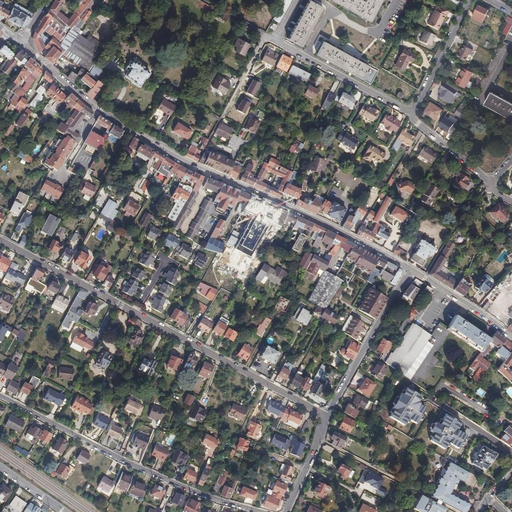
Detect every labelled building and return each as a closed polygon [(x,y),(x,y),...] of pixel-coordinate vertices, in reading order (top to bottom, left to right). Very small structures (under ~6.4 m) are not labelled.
[(56,0),(54,0),(49,9),(65,23),(67,25),(71,29),(80,18),(74,13),(69,19),(58,11),(62,4),(56,0)] [(73,12),(74,13),(80,18),(87,9),(91,4),(92,3),(94,1),(92,0),(78,0),(77,4),(79,6),(74,10),(73,12)] [(283,0),(273,19),(279,23),(291,0),(283,0)] [(288,39),(301,46),(322,7),(309,0),(308,0),(304,8),(296,23),(292,32),(288,39)] [(331,0),(370,21),(381,0),(364,0),(364,1),(362,0),(331,0)] [(29,11),(15,4),(12,8),(27,16),(29,11)] [(442,19),(443,20),(446,15),(447,15),(449,11),(438,5),(428,23),(438,29),(441,23),(440,23),(442,19)] [(479,5),(473,17),(482,22),(489,10),(479,5)] [(11,11),(1,6),(0,8),(0,19),(3,16),(7,18),(11,11)] [(230,15),(212,6),(209,12),(226,21),(229,16),(230,15)] [(28,23),(34,14),(29,11),(27,16),(12,8),(11,11),(7,18),(21,26),(22,26),(23,27),(28,23)] [(49,9),(39,25),(44,29),(50,21),(60,29),(65,23),(49,9)] [(71,29),(75,32),(78,29),(79,29),(90,12),(87,9),(80,18),(71,29)] [(50,21),(44,29),(53,37),(61,44),(67,34),(63,31),(60,29),(50,21)] [(510,23),(508,21),(502,33),(507,36),(509,30),(507,29),(510,23)] [(39,25),(35,31),(48,42),(57,49),(60,46),(61,44),(53,37),(51,39),(48,37),(47,38),(42,34),(43,33),(42,32),(44,29),(39,25)] [(67,25),(63,31),(67,34),(71,29),(67,25)] [(65,50),(77,33),(75,32),(71,29),(67,34),(61,44),(60,46),(65,50)] [(436,34),(425,29),(420,39),(432,45),(434,41),(432,40),(433,37),(435,38),(436,34)] [(48,42),(35,31),(33,37),(35,45),(39,53),(48,42)] [(89,73),(103,51),(102,50),(86,39),(77,33),(65,50),(63,54),(82,68),(86,72),(89,73)] [(86,39),(102,50),(105,45),(89,34),(86,39)] [(239,38),(234,46),(236,47),(236,48),(237,49),(236,51),(244,56),(250,44),(239,38)] [(478,49),(479,46),(477,45),(468,40),(462,50),(461,49),(458,56),(466,60),(470,53),(471,54),(473,49),(475,50),(476,50),(478,49)] [(509,44),(503,41),(476,91),(482,94),(488,84),(509,44)] [(59,58),(63,54),(57,49),(48,42),(39,53),(52,64),(57,57),(59,58)] [(329,45),(324,42),(317,54),(322,57),(356,76),(362,80),(369,67),(362,63),(357,60),(335,48),(329,45)] [(0,49),(0,58),(1,57),(3,59),(5,56),(7,59),(8,60),(14,54),(13,54),(4,46),(0,49)] [(270,52),(271,50),(267,48),(261,60),(272,65),(277,56),(270,52)] [(404,48),(398,59),(395,65),(403,69),(407,62),(408,60),(411,61),(415,53),(404,48)] [(23,66),(29,58),(24,54),(18,49),(13,54),(14,54),(8,60),(7,59),(4,62),(0,67),(0,69),(2,71),(7,76),(11,70),(10,69),(15,65),(16,65),(17,64),(18,66),(19,67),(20,68),(22,68),(23,67),(23,66)] [(292,60),(282,55),(276,66),(286,71),(292,60)] [(32,74),(38,66),(29,58),(23,66),(32,74)] [(131,67),(126,74),(135,80),(134,82),(140,86),(145,77),(146,78),(150,72),(143,68),(144,67),(135,61),(134,63),(131,61),(128,66),(131,67)] [(289,72),(307,81),(310,74),(292,65),(289,72)] [(40,74),(42,69),(38,66),(32,74),(26,81),(31,85),(40,74)] [(23,67),(22,68),(13,83),(18,86),(27,71),(23,67)] [(376,71),(369,67),(362,80),(370,83),(376,71)] [(82,77),(85,73),(86,72),(82,68),(77,73),(79,74),(79,73),(82,75),(81,76),(82,77)] [(469,80),(473,73),(464,68),(456,82),(465,87),(466,86),(469,80)] [(72,71),(67,77),(73,81),(76,75),(72,71)] [(43,88),(46,90),(51,84),(50,84),(53,79),(45,72),(43,79),(46,81),(44,84),(45,85),(43,88)] [(91,88),(96,81),(89,76),(85,73),(82,77),(80,79),(91,88)] [(223,79),(223,78),(218,75),(211,86),(224,93),(230,83),(225,80),(223,79)] [(261,83),(253,79),(247,93),(254,96),(261,83)] [(87,93),(92,97),(102,84),(97,80),(96,81),(91,88),(87,93)] [(25,93),(26,92),(13,83),(8,90),(10,91),(14,95),(16,96),(20,99),(21,98),(25,93)] [(455,95),(457,91),(444,83),(439,92),(441,94),(440,96),(447,101),(448,100),(452,93),(455,95)] [(29,105),(35,109),(43,98),(41,96),(46,90),(43,88),(40,86),(36,92),(38,94),(29,105)] [(45,93),(51,99),(58,91),(52,86),(45,93)] [(309,86),(308,88),(304,94),(313,98),(317,90),(311,88),(309,86)] [(14,95),(8,90),(3,97),(8,100),(5,105),(7,106),(10,101),(14,95)] [(58,91),(51,99),(55,102),(57,104),(64,96),(58,91)] [(352,97),(342,92),(340,97),(338,101),(351,107),(355,99),(351,97),(352,97)] [(511,102),(492,92),(485,104),(511,119),(511,102)] [(321,108),(326,110),(334,96),(329,93),(321,108)] [(70,110),(78,101),(70,94),(64,101),(68,104),(66,106),(70,110)] [(20,99),(14,95),(10,101),(11,102),(10,104),(10,105),(8,108),(12,111),(20,99)] [(244,99),(243,99),(236,110),(244,114),(252,100),(245,96),(244,99)] [(16,112),(19,114),(26,103),(27,102),(21,98),(20,99),(16,105),(19,107),(17,110),(16,112)] [(175,105),(163,98),(158,108),(170,115),(175,105)] [(80,110),(84,106),(78,101),(70,110),(70,111),(73,113),(70,118),(73,120),(80,110)] [(48,113),(57,104),(55,102),(50,107),(46,104),(43,108),(48,113)] [(436,119),(442,109),(431,102),(424,112),(436,119)] [(363,105),(358,113),(372,121),(378,111),(373,108),(372,110),(370,109),(370,108),(367,106),(366,107),(363,105)] [(73,120),(63,135),(61,137),(59,140),(57,143),(55,142),(46,156),(48,156),(46,159),(43,163),(45,165),(45,166),(48,168),(47,169),(51,171),(53,168),(56,170),(59,167),(58,166),(62,160),(64,158),(65,158),(67,155),(66,154),(70,148),(74,142),(75,143),(80,137),(74,133),(73,132),(85,116),(89,119),(93,112),(89,110),(84,106),(80,110),(73,120)] [(55,111),(56,112),(59,115),(63,110),(59,106),(55,111)] [(20,128),(28,117),(23,114),(15,124),(20,128)] [(385,114),(380,123),(386,126),(384,129),(389,132),(390,129),(395,132),(400,123),(395,120),(396,119),(391,116),(391,118),(385,114)] [(98,151),(107,135),(113,125),(101,118),(99,116),(95,123),(97,124),(105,129),(106,129),(104,133),(103,134),(101,137),(101,136),(93,132),(91,131),(84,143),(86,144),(98,151)] [(260,122),(250,117),(245,129),(254,134),(260,122)] [(456,124),(445,117),(438,127),(450,134),(456,124)] [(63,135),(73,120),(70,118),(69,118),(64,125),(61,122),(56,130),(63,135)] [(182,137),(183,136),(187,138),(191,131),(177,123),(173,131),(182,137)] [(232,129),(220,124),(215,133),(227,139),(232,129)] [(7,136),(13,127),(11,125),(4,135),(7,136)] [(116,143),(123,131),(113,125),(107,135),(109,136),(108,138),(116,143)] [(406,131),(407,130),(403,128),(396,139),(409,147),(414,138),(409,134),(405,133),(406,131)] [(342,131),(336,139),(352,149),(358,140),(353,137),(353,138),(350,136),(350,135),(345,132),(345,133),(342,131)] [(127,147),(149,160),(150,159),(154,154),(151,152),(152,150),(144,145),(143,147),(136,143),(137,141),(132,138),(127,147)] [(318,145),(326,149),(328,144),(320,141),(318,145)] [(370,145),(362,157),(368,162),(371,157),(379,163),(385,154),(370,145)] [(190,146),(185,156),(191,159),(196,149),(190,146)] [(429,150),(423,147),(418,155),(431,162),(437,153),(429,148),(429,150)] [(196,149),(191,159),(196,162),(200,157),(199,156),(200,154),(199,153),(200,151),(196,149)] [(155,174),(157,171),(165,158),(157,153),(155,152),(154,154),(150,159),(152,160),(157,163),(153,169),(155,170),(153,173),(155,174)] [(210,152),(208,155),(203,164),(212,168),(217,169),(216,170),(222,173),(224,168),(226,169),(230,161),(210,152)] [(199,163),(203,164),(208,155),(204,153),(199,163)] [(324,160),(314,157),(310,170),(320,173),(324,160)] [(166,176),(174,163),(165,158),(157,171),(166,176)] [(277,169),(280,163),(270,158),(267,164),(264,162),(262,165),(255,179),(252,186),(264,191),(267,185),(261,182),(267,170),(274,174),(277,169)] [(239,180),(244,182),(249,173),(253,165),(254,163),(255,161),(252,160),(250,164),(249,163),(245,171),(243,175),(242,174),(239,180)] [(234,162),(230,161),(226,169),(224,168),(222,173),(228,175),(233,165),(234,162)] [(166,176),(163,183),(165,184),(169,177),(169,176),(171,173),(174,175),(179,166),(174,163),(166,176)] [(68,165),(66,169),(76,173),(79,167),(74,164),(72,167),(68,165)] [(237,167),(233,165),(228,175),(235,179),(241,168),(237,166),(237,167)] [(179,166),(174,175),(181,179),(182,177),(186,170),(179,166)] [(283,178),(287,170),(280,167),(279,170),(276,175),(283,178)] [(103,184),(111,169),(107,168),(99,181),(103,184)] [(83,218),(103,184),(99,181),(91,177),(94,172),(89,169),(82,182),(85,183),(96,188),(91,198),(80,193),(81,192),(77,190),(67,209),(68,210),(83,218)] [(186,170),(182,177),(196,183),(200,175),(186,170)] [(287,183),(292,172),(287,170),(283,178),(280,184),(285,186),(287,183)] [(452,185),(461,190),(463,188),(467,180),(468,179),(457,172),(455,175),(457,177),(452,185)] [(244,182),(252,186),(255,179),(252,178),(253,175),(249,173),(244,182)] [(175,221),(172,227),(177,231),(186,216),(187,217),(190,211),(189,210),(198,194),(196,193),(204,177),(200,175),(196,183),(192,190),(175,221)] [(222,184),(207,178),(203,187),(207,189),(207,191),(210,192),(211,190),(217,193),(222,184)] [(140,189),(144,192),(150,182),(146,180),(140,189)] [(467,180),(463,188),(467,190),(471,183),(467,180)] [(47,182),(45,181),(41,190),(58,200),(63,190),(59,188),(58,189),(56,188),(54,186),(55,185),(48,181),(47,182)] [(399,183),(399,182),(394,183),(396,192),(404,191),(408,193),(413,185),(407,181),(399,183)] [(82,182),(77,190),(81,192),(80,193),(91,198),(96,188),(85,183),(82,182)] [(301,185),(296,182),(294,186),(290,196),(297,199),(300,190),(300,188),(301,185)] [(179,183),(171,197),(178,201),(168,217),(175,221),(192,190),(187,186),(185,187),(179,183)] [(290,196),(294,186),(287,183),(285,186),(282,192),(290,196)] [(421,200),(427,204),(435,192),(437,193),(439,190),(429,183),(422,194),(424,195),(421,200)] [(223,185),(222,184),(217,193),(214,200),(213,202),(215,204),(219,206),(218,209),(225,212),(228,205),(233,208),(236,201),(239,192),(223,185)] [(279,198),(282,192),(285,186),(280,184),(278,188),(277,190),(274,196),(279,198)] [(268,193),(274,196),(277,190),(271,187),(268,193)] [(28,196),(19,192),(15,199),(14,202),(10,209),(13,211),(17,213),(21,206),(23,206),(28,196)] [(239,192),(236,201),(242,204),(240,209),(242,210),(250,196),(239,192)] [(309,204),(308,207),(313,210),(311,213),(314,214),(315,214),(323,198),(316,194),(314,196),(313,198),(311,202),(309,204)] [(250,196),(242,210),(253,215),(235,249),(250,257),(270,225),(279,228),(283,223),(288,213),(250,196)] [(390,199),(386,196),(384,199),(377,212),(376,214),(372,220),(376,222),(380,225),(375,235),(386,240),(391,230),(386,227),(387,226),(378,221),(390,199)] [(190,228),(186,236),(192,241),(194,237),(196,233),(198,229),(206,215),(213,202),(214,200),(207,197),(205,200),(204,199),(200,208),(201,208),(193,222),(192,222),(189,227),(190,228)] [(295,205),(306,210),(309,204),(311,202),(304,198),(302,202),(297,200),(295,205)] [(114,219),(118,211),(115,209),(117,204),(108,199),(100,214),(112,221),(114,219)] [(138,206),(128,200),(123,210),(133,215),(138,206)] [(326,213),(326,214),(339,220),(345,209),(337,205),(338,204),(332,202),(331,204),(324,200),(319,210),(326,213)] [(407,209),(416,214),(419,209),(421,207),(413,202),(411,201),(407,209)] [(353,214),(358,205),(352,204),(351,207),(349,211),(350,211),(348,215),(349,215),(352,217),(354,215),(353,214)] [(509,216),(498,204),(489,212),(495,219),(497,217),(502,222),(509,216)] [(365,210),(358,205),(353,214),(354,215),(352,217),(349,215),(342,226),(349,230),(359,213),(362,216),(365,210)] [(376,214),(370,210),(366,217),(369,218),(372,220),(376,214)] [(34,217),(24,211),(22,216),(15,229),(20,232),(25,224),(29,226),(34,217)] [(152,216),(152,215),(146,212),(140,223),(145,227),(152,216)] [(288,213),(283,223),(286,224),(287,221),(294,224),(297,217),(288,213)] [(112,221),(100,214),(98,217),(101,220),(102,218),(109,223),(105,229),(111,232),(115,225),(111,223),(112,221)] [(50,235),(59,220),(49,215),(41,230),(50,235)] [(294,224),(292,228),(295,229),(297,226),(302,228),(309,231),(309,230),(313,224),(297,217),(294,224)] [(412,226),(398,218),(393,228),(406,235),(412,226)] [(204,249),(216,252),(220,253),(224,244),(215,239),(218,233),(219,233),(225,222),(219,220),(218,222),(214,229),(208,240),(207,242),(204,249)] [(371,242),(375,235),(380,225),(376,222),(371,232),(364,229),(360,236),(371,242)] [(313,224),(309,230),(313,232),(314,231),(316,232),(316,233),(318,234),(315,238),(312,245),(316,248),(320,241),(326,230),(313,224)] [(65,228),(60,225),(56,232),(62,235),(65,228)] [(361,225),(356,234),(360,236),(364,229),(365,227),(361,225)] [(146,236),(153,240),(155,238),(160,241),(164,233),(152,226),(146,236)] [(329,248),(335,235),(326,230),(320,241),(328,245),(325,250),(327,251),(322,260),(324,261),(328,255),(328,253),(331,249),(329,248)] [(19,244),(23,246),(29,235),(24,232),(22,237),(19,244)] [(78,235),(74,232),(70,240),(74,242),(78,235)] [(291,248),(297,252),(306,236),(300,233),(291,248)] [(176,248),(180,241),(177,240),(177,239),(168,234),(162,244),(169,248),(170,246),(173,247),(176,248)] [(348,253),(353,244),(344,240),(339,237),(335,235),(329,248),(331,249),(328,253),(333,256),(339,246),(340,246),(345,249),(344,251),(348,253)] [(413,253),(412,255),(409,260),(421,266),(425,260),(424,259),(427,254),(431,256),(436,249),(420,239),(416,245),(418,246),(414,254),(413,253)] [(52,240),(47,249),(52,252),(53,251),(56,252),(58,248),(59,249),(61,249),(62,247),(61,245),(52,240)] [(182,243),(180,241),(176,248),(175,249),(179,251),(178,253),(180,254),(179,255),(186,259),(192,249),(182,244),(182,243)] [(440,256),(446,260),(455,245),(449,241),(440,256)] [(396,247),(397,246),(390,242),(386,249),(393,253),(396,247)] [(348,253),(346,257),(355,262),(353,265),(370,274),(372,271),(372,270),(375,264),(379,258),(353,244),(348,253)] [(401,250),(396,247),(393,253),(397,256),(399,254),(401,250)] [(495,257),(496,255),(487,247),(486,249),(495,257)] [(65,248),(59,258),(67,262),(73,253),(65,248)] [(138,262),(147,267),(149,264),(153,266),(154,263),(152,262),(154,259),(153,258),(155,254),(148,250),(145,254),(145,253),(143,257),(141,256),(138,262)] [(191,258),(196,261),(194,264),(201,268),(207,258),(195,251),(191,258)] [(83,268),(90,257),(81,252),(74,262),(83,268)] [(295,255),(291,262),(305,270),(313,255),(306,252),(301,259),(295,255)] [(305,270),(304,271),(315,276),(318,269),(323,272),(324,270),(325,268),(328,263),(324,261),(322,260),(313,255),(305,270)] [(0,268),(4,271),(10,261),(1,256),(0,258),(0,268)] [(438,272),(446,260),(440,256),(429,275),(444,285),(448,279),(438,272)] [(375,264),(382,268),(384,265),(386,261),(379,258),(375,264)] [(396,271),(398,268),(386,261),(384,265),(392,270),(393,269),(396,271)] [(103,269),(96,264),(90,274),(101,280),(107,271),(109,272),(111,268),(112,267),(106,264),(103,269)] [(277,267),(275,270),(264,264),(255,278),(263,283),(267,277),(280,285),(287,273),(277,267)] [(372,270),(379,274),(381,270),(382,268),(375,264),(372,270)] [(176,279),(178,275),(177,275),(179,271),(177,270),(172,267),(170,271),(169,270),(167,274),(164,272),(163,275),(167,277),(165,280),(174,285),(177,280),(176,279)] [(130,279),(138,283),(139,280),(140,281),(142,277),(145,278),(146,276),(144,274),(145,272),(137,268),(135,271),(134,270),(131,276),(132,276),(130,279)] [(393,277),(389,283),(394,285),(401,272),(400,269),(398,268),(396,271),(393,277)] [(8,269),(4,278),(13,282),(14,280),(21,284),(25,277),(18,273),(17,274),(13,271),(8,269)] [(41,294),(45,287),(41,284),(40,285),(39,284),(39,283),(36,282),(40,275),(41,276),(43,272),(36,269),(31,279),(30,278),(26,285),(32,288),(37,291),(41,294)] [(317,282),(307,300),(317,305),(324,309),(342,281),(335,277),(326,271),(324,270),(323,272),(319,278),(317,282)] [(381,270),(379,274),(382,276),(380,278),(389,283),(393,277),(381,270)] [(304,271),(302,275),(306,277),(308,278),(317,282),(319,278),(315,276),(304,271)] [(373,271),(372,271),(370,274),(366,280),(370,282),(375,273),(373,272),(373,271)] [(458,283),(461,280),(452,274),(453,273),(452,272),(449,277),(458,283)] [(482,277),(491,285),(493,282),(493,280),(486,275),(484,275),(482,277)] [(107,276),(101,285),(108,288),(113,280),(107,276)] [(444,285),(453,290),(458,283),(449,277),(448,279),(444,285)] [(453,290),(462,296),(473,283),(470,281),(468,279),(466,278),(464,278),(463,277),(461,280),(458,283),(453,290)] [(482,277),(474,287),(478,291),(479,289),(484,293),(491,285),(482,277)] [(136,286),(138,283),(130,279),(128,282),(127,282),(126,286),(124,285),(121,291),(130,296),(132,293),(136,295),(137,292),(135,291),(137,287),(136,286)] [(51,282),(46,292),(53,297),(59,287),(51,282)] [(218,290),(200,282),(198,286),(202,289),(208,293),(206,296),(212,300),(218,290)] [(158,295),(165,299),(167,296),(168,296),(170,291),(169,290),(171,287),(163,283),(162,285),(159,283),(158,286),(160,288),(158,291),(160,292),(158,295)] [(370,288),(358,310),(374,319),(387,298),(382,295),(376,292),(373,285),(371,289),(370,288)] [(410,285),(400,298),(405,301),(407,298),(411,300),(418,290),(410,285)] [(81,289),(66,317),(72,321),(77,323),(83,311),(76,308),(81,298),(84,299),(87,293),(81,289)] [(8,311),(14,300),(8,296),(7,297),(2,294),(0,298),(0,305),(3,307),(2,308),(8,311)] [(58,295),(53,304),(65,311),(69,302),(58,295)] [(165,299),(158,295),(156,298),(154,297),(153,301),(151,300),(149,302),(153,305),(151,308),(160,313),(163,308),(162,307),(164,303),(163,302),(165,299)] [(290,301),(279,295),(272,307),(283,312),(290,301)] [(92,316),(97,307),(89,302),(84,312),(92,316)] [(196,310),(203,313),(207,305),(200,302),(196,310)] [(314,312),(320,316),(324,309),(317,305),(314,312)] [(309,312),(300,307),(294,318),(303,323),(306,325),(312,315),(309,313),(309,312)] [(408,316),(412,318),(417,310),(413,308),(412,310),(411,310),(409,312),(410,313),(408,316)] [(177,322),(182,313),(175,309),(169,317),(177,322)] [(320,316),(333,324),(337,317),(324,309),(320,316)] [(177,322),(177,323),(181,325),(182,323),(187,326),(191,319),(186,316),(188,313),(184,310),(182,313),(177,322)] [(341,329),(344,331),(353,317),(350,315),(341,329)] [(489,341),(490,339),(489,339),(487,337),(484,335),(458,317),(455,315),(447,328),(447,329),(449,330),(450,331),(478,350),(480,352),(489,341)] [(218,320),(227,326),(229,321),(221,316),(218,320)] [(72,321),(66,317),(61,325),(68,329),(72,321)] [(343,333),(355,340),(361,328),(359,326),(362,322),(353,317),(344,331),(343,333)] [(213,324),(202,318),(196,326),(208,333),(213,324)] [(399,326),(389,319),(380,332),(391,338),(399,326)] [(227,326),(218,320),(212,330),(217,333),(216,334),(220,336),(227,326)] [(11,333),(13,329),(0,321),(0,326),(6,330),(11,333)] [(93,329),(100,333),(102,328),(96,324),(93,329)] [(261,337),(266,328),(260,324),(255,332),(261,337)] [(396,370),(404,376),(427,342),(428,340),(430,337),(414,326),(395,355),(390,353),(388,357),(384,362),(396,370)] [(143,335),(138,333),(139,331),(135,329),(131,339),(137,342),(139,343),(143,335)] [(232,341),(236,333),(228,329),(224,337),(232,341)] [(489,341),(498,349),(505,339),(496,332),(490,339),(489,341)] [(382,339),(376,350),(383,354),(386,349),(388,350),(391,344),(382,339)] [(505,359),(509,355),(510,352),(511,350),(511,344),(505,339),(498,349),(496,352),(505,359)] [(340,352),(352,359),(359,347),(350,342),(346,350),(343,348),(342,348),(340,351),(340,352)] [(404,376),(410,380),(433,346),(427,342),(404,376)] [(252,349),(243,344),(237,355),(245,360),(252,349)] [(278,353),(266,346),(260,356),(273,363),(278,353)] [(101,352),(94,366),(103,371),(105,369),(111,357),(106,355),(106,354),(101,352)] [(186,362),(183,368),(189,370),(191,365),(193,365),(196,358),(193,357),(193,355),(189,354),(186,362)] [(384,363),(384,362),(388,357),(383,354),(379,360),(384,363)] [(502,363),(505,367),(511,357),(509,355),(505,359),(502,363)] [(166,366),(181,373),(183,368),(186,362),(171,356),(166,366)] [(485,372),(489,365),(478,356),(468,368),(473,371),(477,366),(479,368),(485,372)] [(149,375),(155,363),(148,360),(148,361),(143,359),(139,369),(144,372),(144,373),(149,375)] [(372,365),(368,372),(379,379),(387,368),(378,362),(375,367),(372,365)] [(208,379),(214,367),(204,363),(199,375),(208,379)] [(511,372),(505,367),(502,363),(497,370),(511,384),(511,372)] [(18,368),(9,364),(8,367),(3,375),(6,377),(8,378),(11,380),(13,377),(18,368)] [(53,367),(48,364),(47,367),(49,368),(47,372),(45,371),(40,379),(42,380),(43,379),(46,381),(46,380),(53,367)] [(329,371),(330,369),(321,364),(312,381),(307,389),(310,391),(310,392),(318,396),(323,387),(316,383),(321,375),(320,375),(324,368),(329,371)] [(111,375),(109,378),(113,380),(119,367),(116,365),(111,375)] [(303,367),(300,366),(290,384),(297,388),(302,379),(299,377),(301,374),(300,373),(303,367)] [(58,380),(62,380),(62,378),(68,379),(68,381),(72,381),(73,370),(59,368),(58,380)] [(282,368),(277,376),(285,380),(285,379),(289,372),(282,368)] [(472,379),(477,383),(485,372),(479,368),(472,379)] [(307,391),(307,389),(312,381),(304,377),(299,387),(307,391)] [(362,383),(358,390),(368,396),(375,385),(366,379),(363,383),(362,383)] [(20,385),(11,380),(6,389),(14,394),(20,385)] [(25,383),(21,390),(28,395),(32,387),(25,383)] [(402,395),(400,394),(392,409),(393,410),(389,417),(404,426),(407,419),(416,424),(425,408),(419,405),(418,403),(418,401),(421,397),(406,388),(402,395)] [(59,407),(65,396),(60,394),(60,395),(49,389),(44,399),(48,402),(49,401),(51,402),(59,407)] [(194,397),(188,394),(184,403),(190,405),(194,397)] [(368,400),(363,397),(362,398),(357,395),(351,404),(357,408),(359,404),(360,405),(361,403),(365,406),(368,400)] [(88,413),(92,406),(92,405),(88,403),(89,401),(83,398),(82,400),(77,397),(72,407),(80,412),(81,410),(83,411),(88,413)] [(136,415),(136,414),(140,416),(143,407),(128,400),(124,409),(136,415)] [(281,418),(285,409),(282,408),(282,407),(278,406),(279,405),(274,403),(274,404),(271,402),(266,412),(281,418)] [(348,404),(343,412),(354,418),(357,412),(352,409),(353,407),(348,404)] [(161,421),(166,409),(162,407),(162,409),(153,405),(148,417),(153,419),(154,417),(158,419),(161,421)] [(241,421),(244,415),(245,415),(248,409),(243,407),(242,408),(233,405),(229,413),(233,416),(233,417),(241,421)] [(195,407),(189,417),(201,423),(206,413),(195,407)] [(298,426),(302,416),(291,411),(290,412),(285,409),(280,421),(285,423),(286,420),(298,426)] [(470,434),(469,430),(466,429),(463,434),(456,430),(461,423),(445,414),(439,425),(435,423),(430,432),(434,434),(430,441),(444,449),(448,443),(458,449),(466,436),(468,437),(470,434)] [(94,424),(104,430),(109,420),(98,415),(94,424)] [(494,423),(496,420),(497,418),(493,415),(490,419),(489,420),(494,424),(494,423)] [(5,425),(19,432),(24,423),(10,416),(5,425)] [(354,422),(344,417),(343,421),(341,420),(339,424),(341,425),(339,428),(349,432),(354,422)] [(496,420),(494,423),(502,430),(505,426),(496,420)] [(249,427),(248,430),(246,435),(255,439),(260,426),(250,422),(248,427),(249,427)] [(510,437),(511,434),(511,425),(510,424),(503,431),(510,437)] [(28,433),(38,439),(43,430),(40,428),(39,428),(38,430),(32,426),(28,433)] [(122,431),(111,426),(107,434),(111,436),(111,437),(113,438),(114,438),(118,440),(122,431)] [(39,439),(46,443),(51,435),(44,430),(39,439)] [(334,440),(331,444),(340,448),(345,438),(338,435),(339,434),(335,431),(334,432),(331,438),(334,440)] [(211,446),(211,447),(214,449),(219,438),(206,432),(202,442),(208,445),(211,446)] [(404,448),(407,442),(410,438),(401,433),(395,444),(404,448)] [(141,447),(140,448),(144,450),(149,439),(137,434),(133,443),(138,445),(141,447)] [(291,441),(275,435),(271,444),(275,446),(277,447),(277,448),(286,451),(289,445),(291,441)] [(306,440),(293,435),(291,441),(289,445),(293,446),(295,447),(294,450),(292,449),(289,454),(298,458),(304,446),(303,445),(306,440)] [(60,454),(67,442),(59,438),(52,449),(60,454)] [(247,446),(246,446),(248,442),(239,438),(238,441),(235,447),(245,451),(247,446)] [(369,450),(375,453),(377,448),(371,445),(369,450)] [(151,455),(156,457),(159,459),(158,460),(163,462),(167,451),(154,446),(151,455)] [(481,468),(485,470),(497,455),(490,451),(489,451),(482,447),(479,452),(478,452),(475,453),(474,455),(475,459),(472,464),(480,469),(481,468)] [(182,467),(187,456),(176,451),(171,462),(182,467)] [(445,504),(449,495),(453,488),(454,488),(459,479),(464,469),(441,456),(440,460),(440,462),(441,465),(442,467),(444,469),(445,470),(441,478),(439,477),(436,483),(438,484),(431,497),(437,500),(441,502),(445,504)] [(94,462),(86,457),(82,463),(91,468),(94,462)] [(216,462),(215,461),(209,459),(197,484),(202,486),(210,467),(212,468),(216,462)] [(243,464),(231,459),(229,464),(241,470),(243,464)] [(58,463),(54,469),(57,471),(56,472),(64,477),(69,469),(58,463)] [(292,468),(280,463),(278,469),(283,471),(278,481),(286,485),(290,476),(289,475),(291,472),(292,472),(293,470),(292,470),(292,468)] [(340,477),(345,480),(348,474),(351,475),(352,472),(350,471),(350,470),(341,465),(337,472),(342,475),(340,477)] [(183,478),(192,481),(196,473),(187,469),(183,478)] [(464,469),(459,479),(474,487),(479,478),(464,469)] [(228,472),(222,470),(213,490),(217,493),(221,484),(222,485),(228,472)] [(116,486),(126,491),(131,478),(121,473),(116,486)] [(103,476),(98,486),(108,492),(114,483),(103,476)] [(385,477),(382,481),(386,483),(385,485),(388,487),(389,484),(389,485),(392,480),(385,477)] [(237,493),(241,483),(236,481),(234,487),(232,491),(237,493)] [(269,489),(267,494),(269,495),(279,499),(281,494),(282,494),(285,486),(275,481),(271,490),(269,489)] [(318,497),(323,499),(328,489),(325,488),(327,484),(321,481),(319,485),(318,484),(316,488),(315,487),(312,492),(319,495),(318,497)] [(145,486),(134,482),(129,493),(141,497),(145,486)] [(2,485),(0,487),(0,498),(4,501),(11,491),(2,485)] [(164,489),(155,485),(151,494),(154,496),(153,499),(158,501),(164,489)] [(228,498),(232,489),(224,487),(221,495),(228,498)] [(261,496),(245,489),(240,499),(253,505),(254,503),(257,504),(261,496)] [(184,507),(187,502),(183,500),(184,497),(176,493),(172,502),(175,503),(184,507)] [(279,499),(269,495),(264,506),(268,508),(275,511),(276,507),(278,504),(279,504),(281,500),(279,499)] [(445,504),(459,511),(466,511),(470,505),(449,495),(445,504)] [(436,511),(437,510),(440,511),(444,511),(446,509),(439,505),(435,503),(421,496),(414,509),(419,511),(436,511)] [(25,503),(16,497),(10,505),(19,511),(25,503)] [(184,507),(182,511),(184,511),(195,511),(197,508),(199,504),(191,499),(190,502),(187,501),(187,502),(184,507)]
